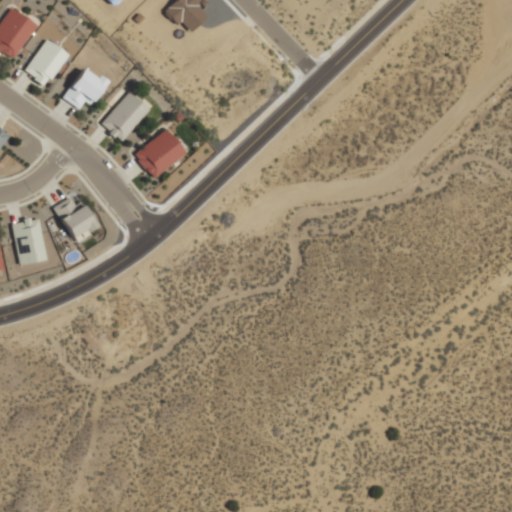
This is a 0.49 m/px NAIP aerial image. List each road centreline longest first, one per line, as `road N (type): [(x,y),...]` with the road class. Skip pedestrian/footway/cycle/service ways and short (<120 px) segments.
road 1 (tertiary): [(0,314),(103,273),(152,237),(399,0)]
road 2 (residential): [(337,511),(329,484),(346,438),(511,277)]
road 3 (residential): [(0,91),(74,146),(152,237)]
road 4 (residential): [(10,312),(46,511)]
